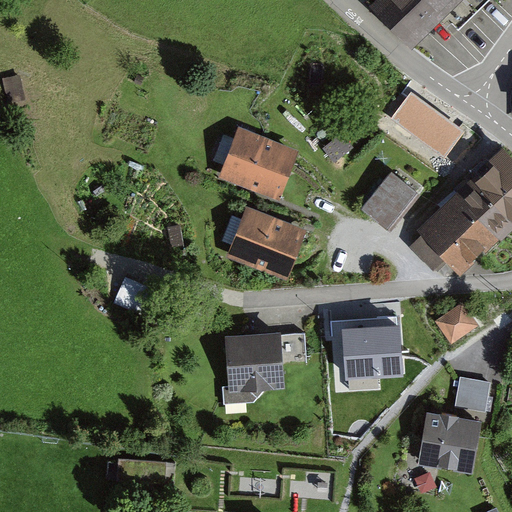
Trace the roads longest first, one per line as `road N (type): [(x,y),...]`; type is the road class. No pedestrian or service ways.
road 1 (residential): [(511,282),(264,298)]
road 2 (residential): [(346,0),(476,109)]
